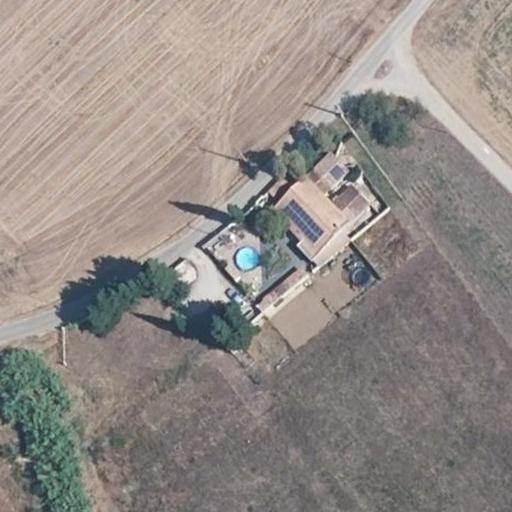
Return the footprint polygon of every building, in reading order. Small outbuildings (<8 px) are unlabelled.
[(330,207),(321,197),(349,170),(333,154),(278,209),(307,240),(298,249),(310,262),(366,207),(348,190),(330,207)] [(213,253),(233,237),(225,227),(205,243),(213,253)] [(186,258),(174,266),(185,283),(198,275),(186,258)] [(280,284),(287,292),(306,275),(297,267),(280,284)] [(264,296),(273,304),(287,292),(280,284),(264,296)]
